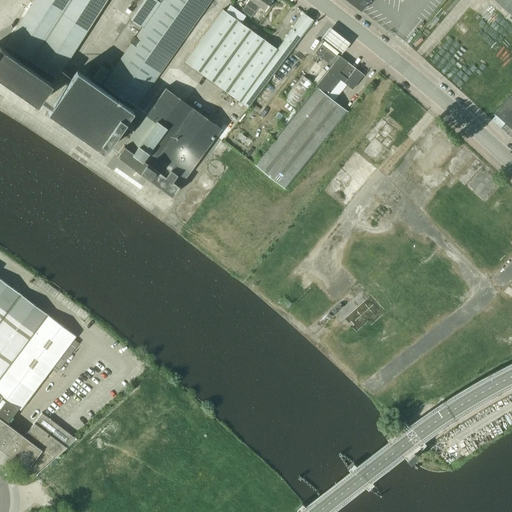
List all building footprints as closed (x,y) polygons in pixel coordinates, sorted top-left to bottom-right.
[(33,0),(5,44),(56,77),(106,0),(33,0)] [(135,108),(179,45),(210,0),(156,0),(160,2),(102,85),(135,108)] [(142,27),(159,2),(155,0),(143,0),(131,19),(142,27)] [(247,0),(241,9),(247,13),(256,0),(247,0)] [(251,15),(258,5),(265,10),(272,0),(271,0),(256,0),(247,13),(251,15)] [(368,0),(346,0),(361,11),(368,0)] [(511,0),(496,0),(511,13),(511,0)] [(261,89),(313,20),(303,13),(276,49),(222,10),(185,61),(248,107),(261,89)] [(0,46),(0,77),(38,104),(52,83),(0,46)] [(326,49),(322,54),(331,61),(335,56),(326,49)] [(343,82),(352,89),(363,74),(339,55),(326,72),(322,69),(312,82),(305,77),(283,105),(294,114),(254,164),(287,189),(347,112),(327,95),(339,80),(335,76),(338,72),(346,79),(343,82)] [(100,83),(109,70),(101,65),(92,77),(100,83)] [(104,151),(133,110),(77,70),(48,112),(104,151)] [(194,165),(221,129),(166,88),(116,156),(171,197),(189,173),(194,165)] [(511,94),(496,112),(511,126),(511,94)] [(0,278),(0,446),(1,448),(10,454),(37,475),(75,438),(41,413),(24,435),(16,429),(7,423),(26,400),(51,367),(73,338),(75,335),(0,278)] [(79,343),(73,338),(51,367),(57,372),(79,343)] [(382,434),(385,437),(399,452),(410,463),(413,460),(418,455),(416,454),(417,453),(415,451),(419,447),(420,448),(426,443),(405,422),(401,418),(390,427),(382,434)] [(352,457),(345,462),(368,489),(374,483),(352,457)]
